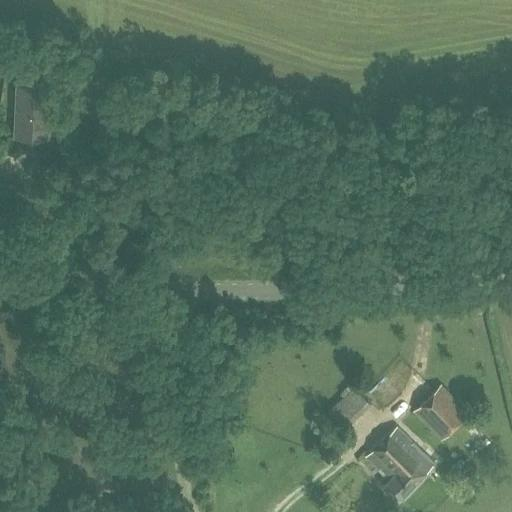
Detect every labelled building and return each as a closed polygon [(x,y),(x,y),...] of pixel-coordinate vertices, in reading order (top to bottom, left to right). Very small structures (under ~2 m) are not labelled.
[(15,135),(50,137),(52,83),(17,81),(15,135)] [(0,217),(12,219),(14,200),(16,185),(0,183),(0,217)] [(413,409),(441,439),(469,412),(441,382),(413,409)] [(327,411),(344,428),(370,403),(353,386),(327,411)] [(383,484),(397,499),(434,462),(397,425),(366,456),(388,479),(383,484)]
